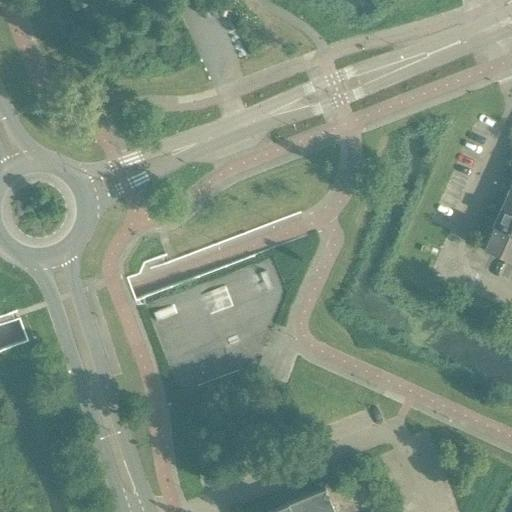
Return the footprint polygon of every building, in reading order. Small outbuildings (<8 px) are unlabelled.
[(86,0),(69,0),(73,10),(88,5),(86,0)] [(511,189),(510,188),(501,208),(511,213),(511,189)] [(511,213),(501,208),(492,228),(511,236),(511,213)] [(482,249),(494,254),(511,262),(511,236),(492,228),(482,249)] [(334,511),(325,488),(264,511),(334,511)]
